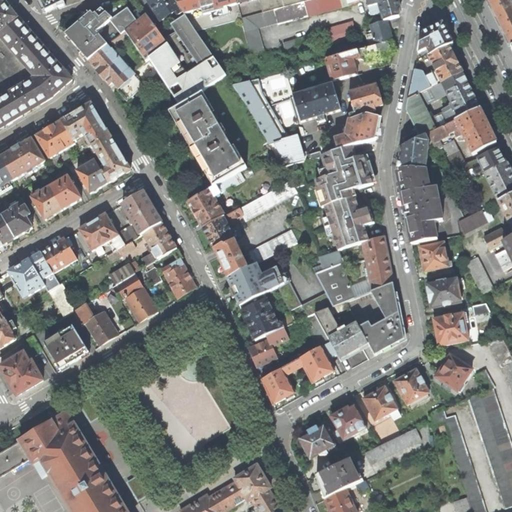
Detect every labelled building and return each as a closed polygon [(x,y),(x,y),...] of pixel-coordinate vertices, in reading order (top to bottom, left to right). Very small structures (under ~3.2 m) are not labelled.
[(59,9),(66,6),(63,0),(39,0),(47,13),(58,7),(59,9)] [(147,0),(161,21),(176,11),(179,15),(183,13),(175,0),(147,0)] [(175,0),(183,13),(185,15),(207,9),(208,15),(224,11),(223,9),(237,5),(237,4),(236,0),(175,0)] [(236,0),(237,4),(252,0),(259,0),(263,14),(312,0),(236,0)] [(397,0),(312,0),(263,14),(241,19),(252,59),(265,55),(258,29),(278,23),(278,24),(359,2),(358,0),(366,0),(370,15),(382,14),(384,22),(387,21),(400,18),(400,11),(397,0)] [(511,0),(488,0),(500,25),(511,48),(511,47),(511,0)] [(0,33),(18,19),(5,2),(0,1),(0,33)] [(207,9),(185,15),(185,16),(195,32),(241,19),(237,5),(223,9),(224,11),(208,15),(207,9)] [(78,49),(88,61),(108,46),(97,33),(111,22),(110,21),(113,19),(101,9),(94,16),(92,13),(66,35),(78,49)] [(128,9),(113,19),(110,21),(111,22),(121,35),(125,32),(138,22),(128,9)] [(140,20),(138,22),(125,32),(129,37),(146,62),(149,60),(166,46),(166,45),(167,44),(164,39),(146,15),(140,20)] [(149,60),(180,107),(226,76),(220,68),(201,41),(195,32),(185,16),(172,25),(176,33),(200,68),(188,76),(183,69),(180,64),(172,52),(168,45),(167,45),(166,46),(149,60)] [(400,18),(387,21),(389,28),(398,26),(400,18)] [(19,19),(18,19),(0,33),(0,36),(36,77),(54,97),(73,80),(54,58),(34,36),(19,19)] [(389,28),(387,21),(384,22),(371,26),(372,31),(369,32),(370,34),(366,35),(370,48),(392,42),(391,36),(389,28)] [(352,31),(355,30),(353,23),(326,30),(328,38),(352,31)] [(431,48),(434,54),(449,47),(453,45),(447,33),(443,24),(423,34),(418,54),(419,54),(431,48)] [(354,38),(352,31),(328,38),(325,39),(327,46),(354,38)] [(123,42),(129,37),(125,32),(121,35),(119,36),(123,42)] [(177,49),(172,52),(180,64),(185,61),(188,66),(183,69),(188,76),(200,68),(176,33),(164,39),(167,44),(167,45),(168,45),(172,42),(177,49)] [(116,48),(123,42),(119,36),(112,43),(116,48)] [(285,50),(311,42),(309,36),(284,43),(285,50)] [(393,47),(392,42),(370,48),(358,51),(360,60),(364,61),(393,53),(394,50),(393,47)] [(126,102),(144,87),(112,50),(111,50),(108,46),(88,61),(99,73),(109,85),(113,82),(119,88),(117,90),(126,102)] [(415,71),(409,100),(462,73),(456,60),(449,47),(434,54),(429,57),(436,72),(431,74),(432,75),(426,77),(424,73),(415,71)] [(354,61),(360,60),(358,51),(326,60),(332,82),(358,76),(355,66),(354,61)] [(228,65),(220,68),(226,76),(229,80),(235,76),(228,65)] [(407,108),(407,112),(411,120),(417,131),(403,139),(406,146),(429,134),(480,109),(477,102),(462,73),(409,100),(407,108)] [(39,107),(54,97),(36,77),(0,99),(0,129),(2,129),(39,107)] [(248,107),(270,145),(291,139),(287,131),(279,133),(249,82),(233,86),(248,107)] [(380,95),(377,86),(366,89),(365,85),(359,87),(360,91),(349,94),(354,109),(355,114),(349,116),(351,121),(364,117),(363,115),(367,113),(366,111),(383,106),(380,95)] [(324,116),(341,111),(334,88),(333,86),(294,98),(301,123),(318,118),(319,124),(326,122),(324,116)] [(205,172),(213,187),(217,185),(217,186),(244,170),(247,168),(243,161),(240,162),(205,103),(209,102),(204,94),(170,113),(181,131),(205,172)] [(92,104),(62,121),(74,141),(84,135),(91,148),(94,147),(111,136),(102,121),(92,104)] [(480,109),(429,134),(432,140),(436,150),(442,147),(438,139),(454,132),(460,129),(464,138),(473,156),(497,143),(486,122),(480,109)] [(368,116),(364,117),(351,121),(350,121),(346,137),(335,140),(338,152),(350,149),(353,147),(376,140),(379,127),(381,119),(368,116)] [(50,129),(38,136),(43,146),(42,147),(46,153),(47,152),(51,159),(76,144),(74,141),(62,121),(50,129)] [(460,129),(454,132),(459,141),(464,138),(460,129)] [(401,158),(400,169),(426,170),(429,143),(428,142),(432,140),(429,134),(406,146),(402,148),(401,158)] [(118,149),(111,136),(94,147),(106,167),(101,170),(110,184),(131,171),(118,149)] [(283,169),(305,162),(301,150),(297,137),(291,139),(270,145),(283,169)] [(13,150),(1,158),(14,181),(45,163),(32,140),(20,147),(19,146),(16,148),(13,150)] [(455,141),(442,147),(447,157),(460,151),(455,141)] [(511,173),(499,148),(477,159),(498,202),(511,195),(511,173)] [(353,161),(350,149),(338,152),(321,157),(328,178),(316,182),(318,190),(322,189),(327,206),(355,198),(353,191),(355,191),(357,190),(374,185),(365,157),(357,160),(353,161)] [(0,189),(14,181),(1,158),(0,157),(0,189)] [(101,189),(110,184),(101,170),(96,162),(90,165),(77,172),(85,185),(86,185),(91,195),(101,189)] [(413,245),(438,240),(434,223),(444,221),(437,188),(431,189),(427,170),(426,170),(400,169),(400,178),(406,212),(413,245)] [(217,186),(216,187),(219,193),(244,180),(240,173),(217,186)] [(75,204),(82,200),(77,190),(69,177),(56,185),(51,188),(64,211),(75,204)] [(290,181),(228,216),(231,222),(242,216),(245,222),(297,194),(297,193),(290,181)] [(195,216),(203,229),(223,218),(225,217),(214,199),(220,195),(219,193),(216,187),(188,203),(195,216)] [(53,217),(64,211),(51,188),(45,192),(45,191),(32,198),(39,211),(40,211),(46,222),(53,217)] [(141,236),(144,235),(162,224),(149,201),(144,192),(123,205),(130,218),(128,220),(131,225),(134,224),(141,236)] [(511,195),(498,202),(511,230),(511,195)] [(357,203),(355,198),(327,206),(324,207),(338,251),(364,243),(369,242),(364,227),(375,224),(370,209),(360,213),(357,203)] [(27,219),(31,216),(22,200),(16,204),(18,207),(12,210),(12,211),(3,217),(16,239),(28,232),(33,229),(27,219)] [(465,234),(488,223),(482,211),(459,223),(465,234)] [(110,245),(114,253),(126,246),(118,233),(107,214),(93,222),(80,230),(93,252),(113,239),(115,242),(110,245)] [(3,247),(16,239),(3,217),(0,218),(0,248),(0,249),(3,247)] [(214,248),(217,256),(237,245),(234,237),(236,236),(233,231),(231,232),(223,218),(203,229),(212,245),(214,248)] [(153,254),(143,260),(147,267),(153,264),(178,249),(170,236),(162,224),(144,235),(155,254),(153,255),(153,254)] [(139,238),(131,225),(118,233),(126,246),(133,242),(139,238)] [(490,252),(508,242),(502,229),(483,239),(490,252)] [(298,243),(292,231),(249,252),(256,265),(257,264),(298,243)] [(371,280),(373,292),(394,284),(389,260),(384,237),(369,242),(364,243),(371,280)] [(55,274),(78,260),(70,247),(72,244),(70,240),(66,241),(65,239),(54,245),(42,253),(55,274)] [(511,240),(508,242),(502,245),(505,251),(495,255),(503,272),(511,267),(511,240)] [(136,248),(133,242),(126,246),(114,253),(108,257),(111,263),(122,256),(136,248)] [(425,273),(450,268),(448,258),(447,258),(444,244),(420,249),(422,262),(425,273)] [(228,279),(248,269),(237,245),(217,256),(222,266),(228,279)] [(326,293),(333,308),(354,299),(350,289),(337,252),(321,257),(326,270),(315,274),(326,293)] [(58,280),(42,253),(25,262),(8,272),(24,300),(58,280)] [(493,289),(478,258),(466,264),(481,295),(493,289)] [(179,299),(197,288),(189,273),(181,260),(163,270),(179,299)] [(135,262),(129,265),(135,274),(141,271),(135,262)] [(153,264),(147,267),(150,271),(148,273),(155,286),(163,281),(153,264)] [(256,265),(248,269),(228,279),(234,294),(240,307),(264,295),(278,288),(290,282),(291,281),(285,269),(280,272),(278,268),(262,276),(257,264),(256,265)] [(111,277),(116,286),(135,274),(129,265),(111,277)] [(150,317),(158,312),(135,274),(116,286),(113,288),(122,303),(126,300),(140,323),(150,317)] [(462,303),(459,286),(458,279),(427,285),(429,297),(432,309),(444,307),(451,306),(451,305),(462,303)] [(371,280),(350,289),(354,299),(373,292),(371,280)] [(290,282),(278,288),(290,312),(302,306),(290,282)] [(63,284),(50,291),(65,317),(73,312),(78,310),(63,284)] [(369,323),(360,328),(368,344),(375,356),(391,348),(405,340),(394,284),(373,292),(371,293),(386,321),(372,328),(369,323)] [(326,293),(302,306),(308,318),(315,315),(327,310),(333,308),(326,293)] [(256,342),(266,337),(291,325),(295,324),(293,317),(277,324),(264,295),(240,307),(248,323),(256,342)] [(346,304),(330,310),(332,315),(349,309),(346,304)] [(475,315),(490,312),(486,304),(473,307),(475,315)] [(86,305),(78,310),(73,312),(82,326),(86,323),(100,347),(110,341),(118,336),(104,313),(102,314),(101,312),(98,313),(96,311),(91,314),(86,305)] [(327,310),(315,315),(330,343),(337,354),(340,359),(354,351),(368,344),(360,328),(358,325),(340,335),(327,310)] [(2,349),(17,340),(12,330),(17,327),(12,319),(7,322),(2,313),(0,314),(0,345),(2,349)] [(468,323),(467,314),(452,317),(452,316),(445,317),(445,318),(434,321),(436,331),(439,347),(469,341),(465,323),(468,323)] [(302,320),(318,350),(330,343),(315,315),(308,318),(302,320)] [(289,340),(296,337),(291,325),(266,337),(268,341),(249,350),(254,361),(257,368),(277,359),(274,352),(273,348),(289,340)] [(90,353),(74,328),(52,341),(45,330),(34,336),(41,349),(46,346),(60,371),(75,362),(90,353)] [(33,356),(42,350),(41,349),(34,336),(22,344),(26,351),(29,350),(33,356)] [(511,356),(503,339),(489,342),(507,379),(511,394),(511,356)] [(318,350),(293,363),(296,370),(304,366),(313,384),(315,383),(316,385),(321,382),(324,381),(323,378),(335,372),(328,359),(337,354),(330,343),(318,350)] [(282,348),(274,352),(277,359),(285,355),(282,348)] [(30,363),(24,354),(0,368),(15,394),(21,395),(33,388),(44,381),(32,362),(30,363)] [(450,387),(458,392),(462,386),(469,377),(468,376),(472,371),(451,356),(446,364),(444,367),(443,367),(439,369),(437,372),(436,376),(437,377),(436,378),(445,383),(444,384),(450,388),(450,387)] [(293,363),(262,380),(269,396),(274,405),(286,399),(287,401),(295,397),(293,394),(295,393),(286,376),(296,370),(293,363)] [(485,370),(475,375),(485,391),(493,387),(485,370)] [(410,404),(412,408),(429,398),(427,395),(429,394),(424,384),(426,384),(424,381),(422,381),(417,371),(406,377),(395,383),(408,406),(410,404)] [(494,389),(493,387),(485,391),(480,394),(468,400),(505,509),(511,507),(511,448),(492,390),(494,389)] [(390,414),(394,421),(401,417),(393,402),(394,401),(391,396),(390,396),(385,388),(373,395),(364,400),(376,422),(390,414)] [(96,394),(80,404),(91,422),(107,412),(96,394)] [(334,432),(340,444),(367,429),(354,408),(350,410),(348,408),(342,412),(331,418),(338,430),(334,432)] [(486,511),(455,417),(446,419),(444,411),(435,415),(437,426),(445,424),(468,498),(471,511),(486,511)] [(126,511),(67,413),(0,453),(0,511),(126,511)] [(329,455),(337,451),(335,446),(324,427),(319,430),(317,427),(313,430),(308,432),(310,435),(300,440),(311,459),(320,454),(320,455),(328,455),(329,454),(329,455)] [(422,441),(416,429),(365,453),(371,465),(422,441)] [(356,486),(361,483),(350,461),(318,476),(321,485),(328,499),(346,490),(356,486)] [(252,500),(259,511),(283,511),(270,490),(272,489),(266,479),(258,465),(235,479),(237,482),(234,484),(228,488),(210,499),(208,495),(181,511),(226,511),(247,500),(248,502),(252,500)] [(143,473),(127,482),(137,500),(153,491),(143,473)] [(361,496),(370,492),(365,481),(361,483),(356,486),(361,496)] [(356,511),(346,490),(328,499),(325,500),(330,511),(356,511)] [(456,511),(471,511),(468,498),(454,502),(456,511)]
